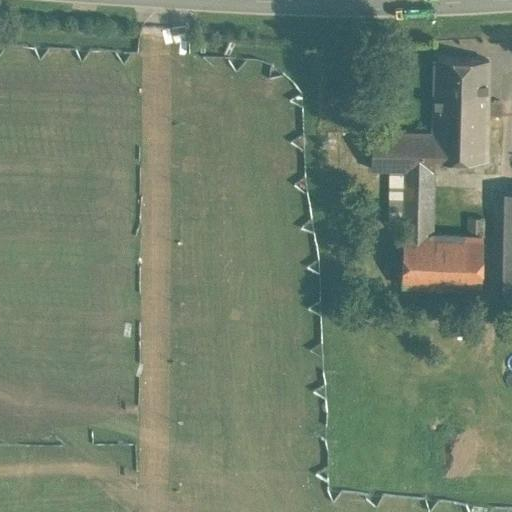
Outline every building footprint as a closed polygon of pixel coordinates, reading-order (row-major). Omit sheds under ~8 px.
[(488,58),(437,56),(436,97),(486,98),(488,58)] [(353,84),(329,84),(329,99),(353,99),(353,84)] [(435,129),(373,129),(372,166),(391,167),(405,167),(433,167),(435,167),(435,156),(485,157),(486,114),(486,98),(436,97),(435,129)] [(502,99),(486,98),(486,114),(502,114),(502,99)] [(405,167),(391,167),(389,220),(404,220),(405,167)] [(433,167),(405,167),(404,220),(403,231),(432,232),(433,167)] [(511,189),(504,190),(503,290),(511,289),(511,189)] [(484,216),(468,215),(467,234),(483,234),(484,216)] [(432,232),(403,231),(402,283),(482,287),(483,234),(467,234),(432,232)]
